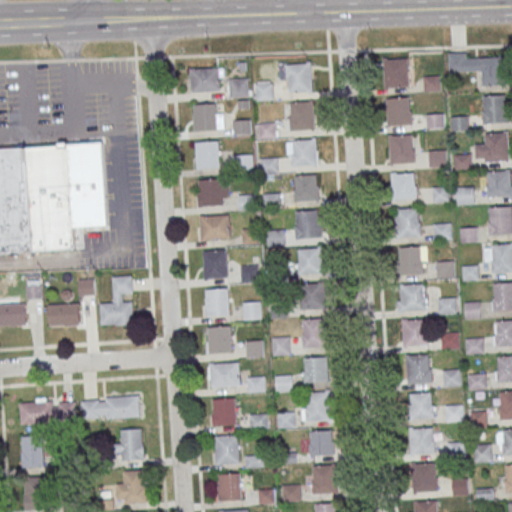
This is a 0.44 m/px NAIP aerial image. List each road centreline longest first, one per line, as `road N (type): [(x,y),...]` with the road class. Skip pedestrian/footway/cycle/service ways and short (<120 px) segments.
road 1 (residential): [(181,511),(152,17)]
road 2 (residential): [(375,511),(353,143)]
road 3 (secondary): [(305,12),(90,20)]
road 4 (secondary): [(511,5),(305,12)]
road 5 (residential): [(0,368),(171,357)]
road 6 (residential): [(353,143),(345,11)]
